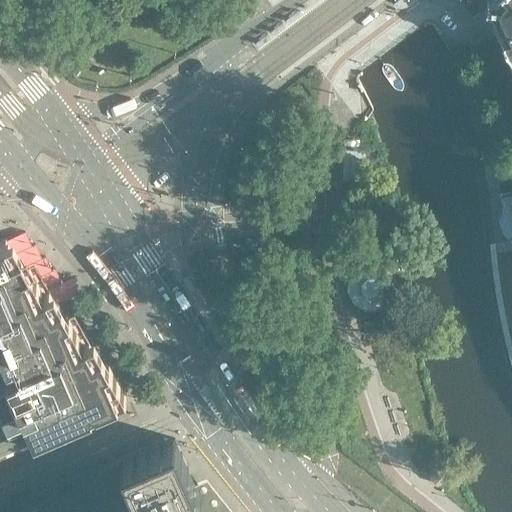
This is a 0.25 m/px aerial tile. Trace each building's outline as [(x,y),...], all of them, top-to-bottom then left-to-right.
[(326,0),(362,46),(365,44),(331,0),(326,0)] [(377,0),(394,22),(397,19),(382,0),(377,0)] [(511,0),(490,0),(490,9),(489,9),(489,10),(510,57),(511,56),(511,0)] [(347,152),(346,176),(358,176),(361,175),(364,172),(364,157),(362,154),(359,152),(350,152),(348,152),(347,152)] [(511,180),(511,181),(510,176),(498,178),(500,191),(502,200),(498,213),(502,227),(510,237),(511,243),(511,253),(499,257),(511,312),(511,316),(511,180)] [(348,194),(348,206),(360,207),(360,195),(348,194)] [(93,352),(86,338),(83,339),(76,326),(73,327),(66,313),(63,315),(57,302),(71,296),(65,282),(61,283),(55,268),(51,270),(45,256),(41,258),(35,244),(31,245),(25,231),(6,239),(5,238),(0,239),(0,447),(126,393),(116,375),(113,376),(106,363),(103,364),(96,350),(93,352)] [(359,273),(354,280),(357,296),(364,301),(370,302),(371,307),(377,306),(375,301),(380,299),(385,292),(386,283),(383,275),(376,270),(367,269),(359,273)] [(204,511),(207,511),(195,484),(175,438),(116,463),(135,507),(137,511),(204,511)] [(122,511),(135,507),(116,463),(2,511),(122,511)] [(440,477),(431,469),(426,474),(434,483),(440,477)]
